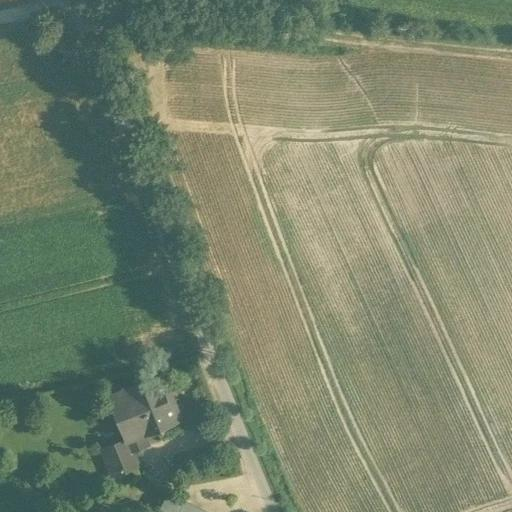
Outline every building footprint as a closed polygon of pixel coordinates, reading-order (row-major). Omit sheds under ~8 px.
[(158,376),(109,395),(111,399),(116,412),(127,438),(132,450),(142,446),(138,435),(143,433),(180,419),(173,400),(169,402),(158,376)] [(116,412),(111,399),(97,405),(102,417),(116,412)] [(147,444),(143,433),(138,435),(142,446),(147,444)] [(132,450),(127,438),(102,449),(113,474),(137,465),(132,450)] [(206,511),(168,492),(157,511),(206,511)]
